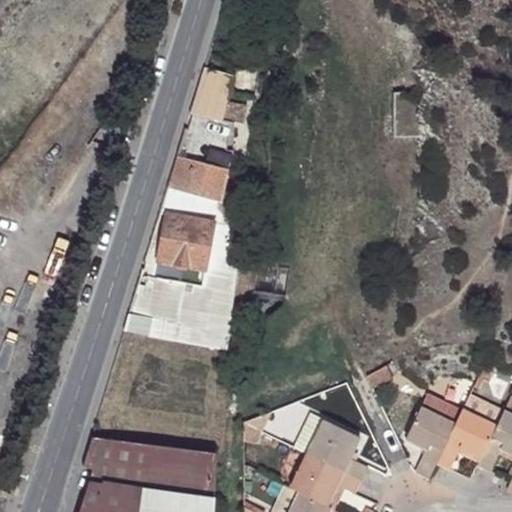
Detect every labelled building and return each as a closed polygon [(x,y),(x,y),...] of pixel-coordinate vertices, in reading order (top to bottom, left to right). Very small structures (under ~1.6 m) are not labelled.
[(233,76),(215,70),(203,67),(190,112),(221,122),(233,76)] [(416,139),(416,100),(404,101),(403,93),(393,94),(393,139),(416,139)] [(229,147),(183,135),(168,188),(221,202),(229,170),(224,169),(228,151),(229,147)] [(234,171),(234,152),(228,151),(224,169),(229,170),(234,171)] [(142,296),(136,294),(125,332),(226,351),(235,271),(235,226),(166,214),(157,262),(153,261),(142,296)] [(393,379),(385,366),(366,376),(372,389),(393,379)] [(436,464),(455,425),(421,409),(405,440),(426,450),(416,473),(429,479),(431,475),(436,464)] [(497,427),(462,410),(455,425),(436,464),(450,471),(461,448),(482,459),(497,427)] [(511,416),(504,412),(497,427),(482,459),(478,466),(490,472),(492,473),(503,451),(511,454),(511,416)] [(260,439),(263,434),(262,417),(244,423),(242,430),(260,439)] [(307,455),(360,481),(367,467),(350,459),(360,439),(324,421),(307,455)] [(211,511),(215,454),(93,438),(85,467),(93,470),(80,511),(211,511)] [(353,494),(360,481),(307,455),(291,489),(299,493),(327,507),(337,486),(353,494)] [(286,487),(273,511),(289,511),(299,493),(291,489),(286,487)] [(289,511),(328,511),(331,509),(327,507),(299,493),(289,511)]
